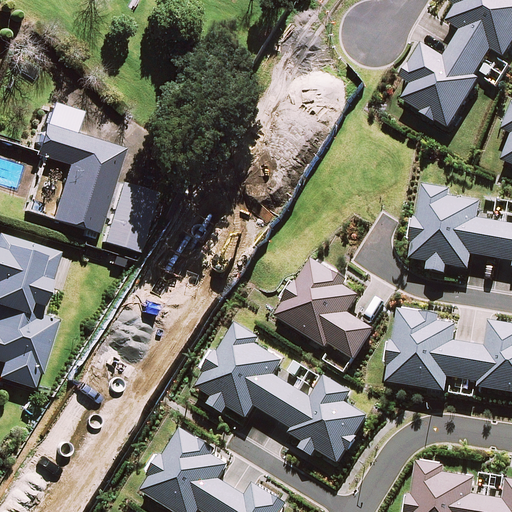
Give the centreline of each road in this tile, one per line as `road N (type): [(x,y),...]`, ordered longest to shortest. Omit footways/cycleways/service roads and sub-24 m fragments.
road 1 (residential): [(511,438),(434,426),(411,435),(356,511)]
road 2 (residential): [(390,218),(370,257),(418,287),(511,302)]
road 3 (residential): [(346,511),(229,439)]
